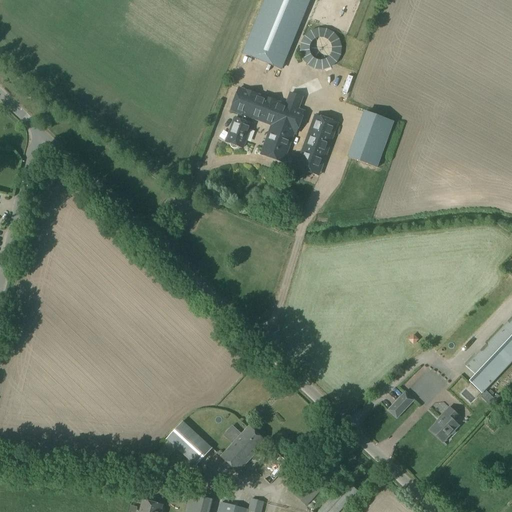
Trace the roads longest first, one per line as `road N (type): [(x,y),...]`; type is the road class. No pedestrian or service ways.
road 1 (unclassified): [(435,511),(43,136)]
road 2 (unclassified): [(0,290),(32,152),(43,136)]
